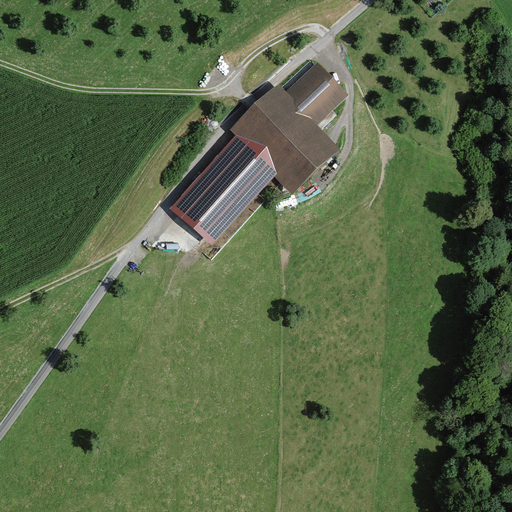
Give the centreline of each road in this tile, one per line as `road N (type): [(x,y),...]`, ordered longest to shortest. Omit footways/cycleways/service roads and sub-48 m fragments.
road 1 (unclassified): [(0,434),(230,123),(371,0)]
road 2 (track): [(0,62),(86,90),(189,92),(224,84),(261,49),(304,27),(328,37)]
road 3 (track): [(0,304),(132,252)]
